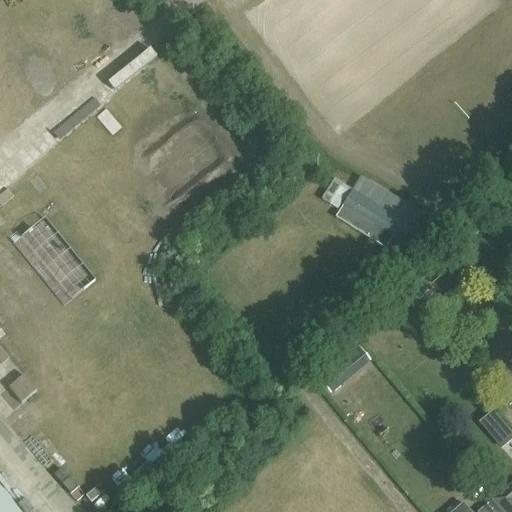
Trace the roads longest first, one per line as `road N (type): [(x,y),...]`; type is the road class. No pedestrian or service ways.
road 1 (unclassified): [(411,511),(300,383),(289,349)]
road 2 (track): [(289,349),(408,246)]
